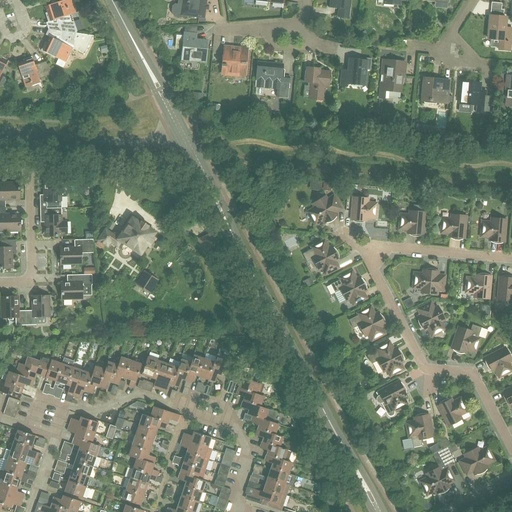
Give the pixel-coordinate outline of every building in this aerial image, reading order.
[(56,20),(60,31),(77,33),(77,31),(71,15),(76,13),(71,0),(64,0),(43,7),(48,22),(56,20)] [(206,0),(177,0),(177,5),(174,5),(172,8),(172,12),(172,15),(174,18),(178,19),(181,18),(183,16),(204,18),(206,0)] [(338,15),(349,17),(350,0),(330,0),(330,7),(339,8),(338,15)] [(426,0),(436,1),(435,8),(447,8),(448,0),(426,0)] [(506,17),(490,16),(488,39),(500,40),(499,51),(510,52),(511,28),(505,28),(506,17)] [(56,40),(48,36),(41,51),(65,62),(72,48),(84,54),(94,35),(77,33),(60,31),(56,40)] [(196,34),(184,33),(182,60),(206,62),(207,44),(196,43),(196,34)] [(107,45),(100,47),(101,54),(108,52),(107,45)] [(221,74),(236,76),(244,76),(247,48),(225,46),(224,59),(222,59),(221,74)] [(17,62),(19,70),(15,71),(14,81),(17,81),(23,79),(25,88),(41,83),(39,79),(53,75),(55,73),(45,62),(35,65),(32,55),(22,58),(23,60),(17,62)] [(342,70),(340,86),(347,87),(347,86),(347,84),(356,85),(364,85),(366,69),(370,69),(371,59),(362,58),(360,58),(360,60),(357,60),(349,59),(348,71),(342,70)] [(405,71),(406,62),(382,60),(378,99),(389,100),(389,91),(401,92),(403,71),(405,71)] [(255,87),(276,89),(280,90),(279,98),(287,98),(289,77),(282,76),(283,64),(258,62),(255,87)] [(311,82),(309,98),(323,99),(325,86),(329,86),(330,71),(320,70),(320,69),(306,67),(305,81),(311,82)] [(450,80),(423,77),(421,101),(452,104),(453,97),(448,96),(450,80)] [(481,83),(461,81),(459,103),(477,105),(477,111),(484,112),(486,96),(480,95),(481,83)] [(192,101),(202,102),(203,93),(193,92),(192,101)] [(220,105),(212,103),(211,111),(219,113),(220,105)] [(425,134),(426,125),(416,124),(415,133),(425,134)] [(54,208),(61,208),(61,180),(50,180),(50,183),(44,183),(44,195),(40,195),(40,208),(54,208)] [(0,207),(5,208),(5,200),(17,200),(17,194),(19,194),(19,183),(0,183),(0,207)] [(342,209),(333,196),(327,199),(325,196),(312,204),(314,207),(306,212),(315,225),(322,221),(324,224),(337,215),(335,213),(342,209)] [(367,218),(375,219),(377,203),(368,203),(368,199),(352,197),(351,220),(366,221),(367,218)] [(0,231),(20,231),(20,220),(18,220),(18,214),(6,214),(5,208),(0,207),(0,231)] [(61,208),(54,208),(40,208),(40,222),(45,222),(45,234),(51,234),(51,237),(62,237),(62,234),(67,234),(67,221),(62,221),(61,208)] [(409,215),(400,214),(399,230),(407,231),(407,234),(423,235),(425,212),(409,211),(409,215)] [(464,239),(466,216),(451,215),(450,219),(442,218),(440,233),(449,234),(449,238),(464,239)] [(504,242),(506,220),(491,218),(490,222),(482,221),(480,237),(489,238),(489,241),(504,242)] [(119,239),(105,229),(98,240),(107,246),(109,243),(117,247),(121,242),(138,253),(144,245),(149,248),(155,238),(152,236),(154,234),(147,229),(148,228),(140,222),(139,223),(132,219),(119,239)] [(1,248),(0,247),(0,268),(6,269),(6,267),(12,267),(11,254),(16,254),(16,240),(1,241),(1,248)] [(62,253),(60,254),(60,265),(81,264),(81,252),(93,252),(93,240),(89,240),(74,240),(74,246),(74,247),(62,247),(62,253)] [(312,249),(302,254),(307,262),(312,259),(318,271),(322,269),(325,275),(339,268),(336,262),(339,260),(331,246),(328,248),(324,240),(311,247),(312,249)] [(437,291),(444,291),(445,276),(438,275),(438,272),(423,270),(422,274),(414,273),(412,288),(421,289),(421,293),(436,295),(437,291)] [(145,271),(136,285),(149,293),(158,280),(145,271)] [(353,306),(367,299),(363,292),(366,291),(359,277),(356,278),(352,271),(338,278),(339,280),(330,285),(335,293),(340,290),(346,301),(350,300),(353,306)] [(75,282),(67,282),(63,282),(63,289),(61,290),(61,300),(82,299),(82,285),(92,285),(91,275),(75,275),(75,282)] [(474,294),(474,298),(489,299),(491,277),(476,275),(475,278),(466,278),(465,293),(474,294)] [(310,277),(303,281),(306,288),(314,283),(310,277)] [(511,278),(499,277),(497,300),(511,301),(511,278)] [(25,311),(26,326),(36,325),(36,318),(50,318),(49,296),(38,296),(38,298),(32,298),(33,311),(25,311)] [(26,326),(25,311),(18,311),(18,299),(11,299),(11,297),(1,297),(1,319),(15,318),(15,326),(26,326)] [(420,315),(417,317),(424,331),(427,329),(431,337),(445,330),(441,322),(445,320),(437,306),(434,308),(431,302),(417,309),(420,315)] [(371,306),(357,313),(358,315),(349,320),(353,329),(359,326),(364,337),(368,335),(371,341),(385,334),(382,328),(385,326),(378,312),(375,314),(371,306)] [(467,350),(475,353),(480,338),(478,338),(481,328),(472,325),(470,331),(458,327),(451,349),(466,354),(467,350)] [(244,339),(241,345),(247,347),(250,341),(244,339)] [(389,342),(375,349),(376,351),(367,356),(371,364),(377,361),(383,372),(386,371),(390,377),(404,370),(400,363),(403,362),(396,348),(393,349),(389,342)] [(511,371),(511,369),(509,363),(511,361),(511,360),(505,347),(485,358),(492,372),(495,370),(499,378),(511,371)] [(214,363),(208,380),(215,382),(217,374),(222,376),(225,367),(228,368),(231,360),(217,355),(216,357),(214,363)] [(191,363),(185,381),(191,383),(194,375),(198,376),(204,359),(202,359),(193,356),(191,363)] [(16,374),(15,375),(34,380),(36,375),(45,378),(51,361),(41,357),(39,362),(27,358),(25,366),(19,364),(16,374)] [(53,389),(51,396),(54,397),(56,390),(57,387),(58,385),(60,384),(60,383),(66,385),(72,368),(73,366),(74,361),(64,357),(62,362),(61,364),(56,381),(53,389)] [(118,366),(112,383),(119,385),(120,380),(121,377),(125,378),(131,361),(129,360),(121,358),(120,359),(118,366)] [(147,358),(141,374),(152,378),(158,361),(149,358),(147,358)] [(204,359),(198,376),(208,380),(214,363),(204,359)] [(178,368),(173,385),(179,387),(181,379),(185,381),(191,363),(181,360),(180,362),(178,368)] [(51,361),(45,378),(56,381),(61,364),(59,363),(51,361)] [(131,361),(125,378),(131,380),(129,387),(134,388),(134,387),(142,365),(140,364),(133,362),(131,361)] [(158,361),(152,378),(156,379),(154,383),(153,387),(159,390),(168,365),(160,362),(158,361)] [(105,370),(99,387),(106,389),(109,382),(112,383),(118,366),(108,362),(108,363),(105,370)] [(168,365),(159,390),(166,392),(168,384),(173,385),(178,368),(168,365)] [(92,374),(86,392),(93,394),(95,386),(99,387),(105,370),(95,366),(94,368),(92,374)] [(72,368),(66,385),(69,386),(67,394),(73,396),(82,371),(74,368),(72,368)] [(82,371),(73,396),(80,399),(82,390),(86,392),(92,374),(82,371)] [(6,380),(5,382),(22,388),(23,384),(31,387),(34,380),(15,375),(16,374),(9,372),(6,380)] [(232,381),(232,382),(236,383),(240,384),(238,389),(255,395),(259,396),(262,388),(263,385),(259,384),(234,375),(232,381)] [(376,393),(378,396),(377,397),(377,398),(376,399),(376,400),(376,401),(377,402),(378,403),(379,403),(380,403),(381,403),(387,415),(388,415),(388,416),(389,416),(390,416),(391,416),(392,416),(392,415),(393,414),(393,413),(393,412),(407,404),(403,397),(406,395),(399,381),(376,393)] [(2,391),(1,393),(7,395),(18,399),(24,400),(31,403),(32,399),(25,397),(23,396),(20,393),(22,388),(5,382),(2,391)] [(511,386),(502,392),(510,406),(511,404),(511,386)] [(238,389),(236,395),(244,398),(243,402),(260,407),(263,397),(262,397),(259,396),(255,395),(238,389)] [(8,397),(6,403),(18,407),(20,401),(8,397)] [(468,412),(460,398),(453,402),(451,399),(437,406),(448,427),(462,419),(460,416),(468,412)] [(243,402),(241,408),(249,411),(247,415),(245,414),(243,420),(245,421),(250,423),(252,417),(253,417),(264,420),(274,423),(277,413),(269,411),(266,410),(260,407),(243,402)] [(6,403),(5,408),(16,412),(18,407),(6,403)] [(151,418),(150,418),(167,424),(169,419),(177,422),(179,415),(154,407),(151,418)] [(16,412),(5,408),(3,415),(14,419),(16,412)] [(139,424),(139,426),(156,431),(157,427),(165,430),(167,424),(150,418),(151,418),(142,415),(139,424)] [(413,448),(422,446),(421,440),(433,437),(429,415),(413,418),(414,421),(405,423),(408,438),(411,438),(413,448)] [(253,417),(251,423),(259,426),(257,429),(274,435),(274,434),(278,425),(277,424),(274,423),(264,420),(253,417)] [(71,419),(69,425),(94,434),(97,425),(98,423),(81,418),(80,421),(71,419)] [(69,425),(67,431),(75,434),(73,438),(91,444),(94,434),(69,425)] [(377,425),(372,430),(378,437),(383,432),(377,425)] [(136,434),(135,436),(153,442),(156,431),(139,426),(136,434)] [(257,429),(255,436),(263,438),(262,442),(279,448),(283,437),(282,437),(274,434),(274,435),(257,429)] [(17,432),(14,441),(31,447),(34,437),(35,436),(18,430),(17,432)] [(184,434),(182,440),(207,448),(210,440),(211,438),(193,432),(192,436),(184,434)] [(135,438),(132,446),(149,452),(153,442),(135,436),(135,438)] [(73,438),(71,444),(73,445),(79,447),(78,451),(96,457),(96,455),(99,447),(98,447),(91,444),(73,438)] [(182,440),(180,447),(188,449),(187,453),(204,459),(206,460),(206,459),(208,460),(212,450),(207,448),(182,440)] [(13,443),(10,451),(39,461),(42,455),(30,451),(31,447),(14,441),(13,443)] [(262,442),(259,449),(267,451),(266,454),(284,460),(288,462),(292,452),(289,451),(287,450),(286,450),(279,448),(262,442)] [(450,454),(455,451),(452,444),(446,447),(450,454)] [(131,448),(128,457),(137,459),(154,465),(156,458),(148,456),(149,452),(132,446),(131,448)] [(454,461),(450,454),(446,447),(442,449),(437,452),(444,466),(454,461)] [(494,461),(487,447),(479,451),(478,448),(464,455),(465,458),(459,461),(466,475),(473,472),(474,475),(488,468),(487,465),(494,461)] [(234,457),(235,452),(226,449),(224,454),(234,457)] [(5,450),(2,460),(5,461),(7,462),(24,467),(25,463),(30,465),(37,467),(39,461),(10,451),(5,450)] [(78,451),(75,461),(92,467),(93,465),(96,457),(78,451)] [(173,459),(173,460),(183,463),(205,470),(208,460),(206,459),(206,460),(204,459),(187,453),(185,458),(182,457),(180,458),(174,457),(173,459)] [(266,454),(264,461),(272,464),(271,468),(288,474),(288,472),(292,463),(288,462),(284,460),(266,454)] [(134,467),(133,469),(157,477),(159,472),(152,470),(154,465),(137,459),(134,467)] [(221,464),(230,467),(232,462),(222,459),(221,464)] [(173,460),(172,464),(174,464),(177,465),(178,465),(178,467),(182,468),(180,474),(197,479),(202,480),(205,470),(183,463),(173,460)] [(75,461),(71,471),(89,477),(92,469),(92,467),(75,461)] [(4,470),(4,472),(26,479),(27,476),(28,475),(26,475),(22,473),(24,467),(7,462),(4,470)] [(436,495),(450,487),(448,485),(455,481),(448,467),(441,471),(440,467),(425,474),(427,478),(419,482),(426,496),(434,492),(436,495)] [(271,468),(267,478),(285,484),(287,485),(289,485),(292,486),(295,476),(291,475),(288,474),(271,468)] [(133,471),(130,479),(147,485),(149,479),(156,482),(157,477),(133,469),(133,471)] [(219,469),(218,474),(227,477),(229,472),(219,469)] [(71,471),(68,482),(85,488),(86,486),(89,477),(71,471)] [(3,473),(0,482),(17,488),(19,482),(25,484),(25,483),(26,479),(4,472),(3,473)] [(180,474),(178,480),(186,483),(185,487),(202,492),(202,490),(205,481),(202,480),(197,479),(180,474)] [(224,487),(227,477),(218,474),(214,484),(224,487)] [(264,477),(263,480),(264,482),(266,483),(264,489),(281,494),(283,495),(285,496),(289,485),(286,484),(285,484),(267,478),(264,477)] [(127,488),(126,490),(143,496),(147,485),(130,479),(127,488)] [(0,481),(0,493),(22,501),(24,494),(16,492),(17,488),(0,482),(0,481)] [(68,482),(64,493),(82,498),(84,490),(85,488),(68,482)] [(185,487),(181,497),(198,502),(199,500),(202,492),(185,487)] [(247,487),(244,494),(246,494),(264,500),(262,505),(260,504),(280,511),(282,506),(285,496),(283,495),(281,494),(264,489),(263,492),(259,491),(247,487)] [(126,492),(123,500),(140,506),(143,496),(126,490),(126,492)] [(0,505),(2,506),(10,509),(11,504),(16,506),(20,507),(22,501),(0,493),(0,505)] [(54,498),(52,505),(68,510),(74,511),(76,511),(80,503),(80,502),(63,496),(62,501),(54,498)] [(181,497),(178,507),(192,511),(194,511),(197,504),(198,502),(181,497)]
